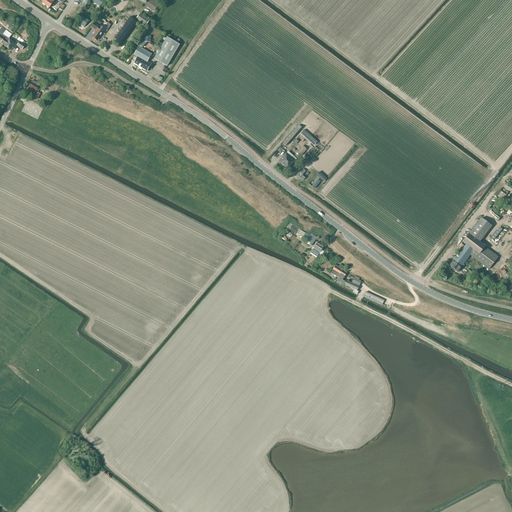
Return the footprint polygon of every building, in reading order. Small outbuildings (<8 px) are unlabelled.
[(151,0),(147,6),(149,8),(150,7),(155,10),(159,5),(151,0)] [(140,13),(136,19),(146,26),(150,20),(140,13)] [(82,15),(77,22),(80,24),(81,22),(82,23),(81,25),(84,27),(85,25),(89,20),(82,15)] [(122,28),(115,39),(121,43),(125,38),(128,40),(136,29),(133,27),(137,22),(130,17),(122,28)] [(96,32),(92,37),(97,40),(104,30),(94,23),(90,28),(96,32)] [(0,41),(1,43),(2,42),(6,44),(9,39),(9,38),(12,34),(11,34),(7,30),(2,27),(0,29),(0,41)] [(164,37),(163,39),(165,41),(154,59),(167,66),(180,45),(167,37),(166,39),(164,37)] [(6,44),(5,46),(11,50),(13,47),(15,49),(18,46),(22,49),(25,45),(22,43),(20,41),(20,42),(17,40),(16,43),(10,38),(9,39),(6,44)] [(147,72),(151,64),(147,62),(152,54),(139,47),(135,54),(134,54),(134,55),(138,57),(134,64),(139,67),(139,68),(141,69),(141,68),(147,72)] [(32,82),(29,87),(32,88),(37,91),(38,92),(40,88),(39,87),(40,84),(33,80),(32,82)] [(299,125),(283,143),(286,146),(301,128),(299,125)] [(301,133),(314,145),(317,142),(304,130),(301,133)] [(297,152),(295,156),(298,158),(300,155),(301,156),(307,150),(303,146),(297,152)] [(295,161),(286,153),(279,161),(288,170),(295,161)] [(303,169),(297,176),(303,180),(305,178),(302,175),(305,171),(303,169)] [(319,172),(316,175),(324,182),(326,179),(319,172)] [(317,180),(311,187),(314,189),(320,182),(317,180)] [(500,191),(497,196),(502,200),(505,195),(500,191)] [(454,258),(449,265),(459,272),(462,268),(462,267),(470,255),(489,269),(499,257),(480,242),(492,226),(481,218),(469,234),(463,242),(466,244),(455,259),(454,258)] [(290,222),(286,227),(294,234),(299,229),(293,224),(292,224),(290,222)] [(307,240),(306,241),(312,245),(317,237),(311,234),(310,235),(306,232),(305,233),(300,230),(298,234),(307,240)] [(318,242),(311,253),(317,257),(319,254),(324,246),(318,242)] [(343,280),(348,272),(343,270),(345,267),(340,264),(339,267),(336,265),(333,270),(340,274),(336,281),(344,285),(357,291),(361,282),(354,278),(352,283),(346,280),(345,282),(343,280)] [(366,292),(364,296),(379,304),(382,305),(384,301),(366,292)]
